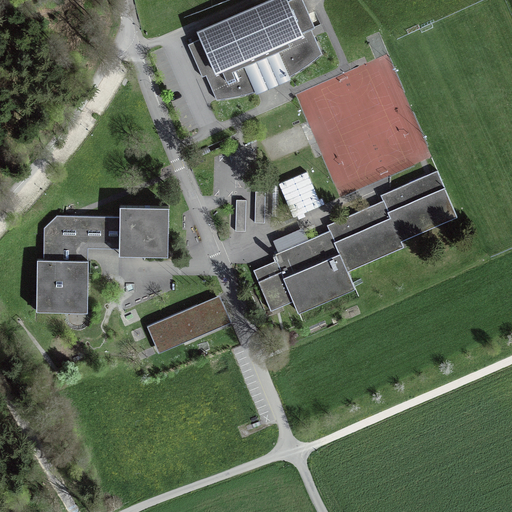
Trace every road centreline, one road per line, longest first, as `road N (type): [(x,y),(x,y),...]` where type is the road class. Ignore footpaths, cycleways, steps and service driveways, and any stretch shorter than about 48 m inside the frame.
road 1 (residential): [(132,31),(176,165),(241,317)]
road 2 (track): [(511,359),(292,452)]
road 3 (unclassified): [(132,31),(0,209)]
road 4 (track): [(171,150),(365,60)]
road 5 (unclassified): [(292,452),(127,511)]
road 6 (residential): [(292,452),(241,317)]
road 7 (unclassified): [(0,389),(73,511)]
road 8 (unknown): [(197,213),(225,197),(232,178),(242,178),(251,246)]
